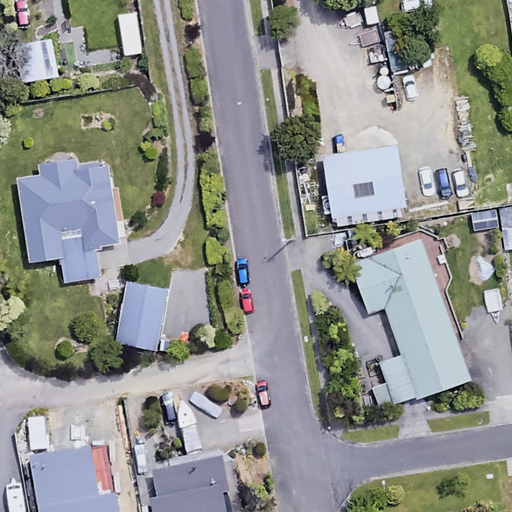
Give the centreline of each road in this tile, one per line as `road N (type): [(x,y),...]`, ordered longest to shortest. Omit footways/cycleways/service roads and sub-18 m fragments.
road 1 (residential): [(226,0),(296,468)]
road 2 (residential): [(296,468),(511,438)]
